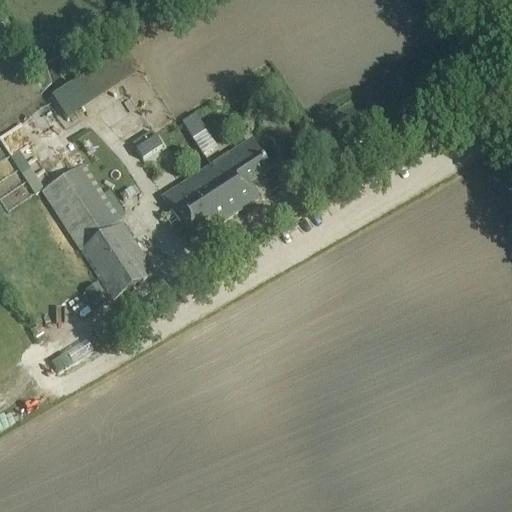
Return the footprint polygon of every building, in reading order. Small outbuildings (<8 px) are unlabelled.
[(121,54),(68,89),(81,109),(134,74),(121,54)] [(195,114),(182,123),(193,139),(206,131),(195,114)] [(142,162),(162,149),(156,140),(136,152),(142,162)] [(270,172),(251,143),(163,200),(191,244),(259,199),(249,186),(270,172)] [(83,167),(42,194),(113,303),(155,276),(83,167)] [(98,285),(86,293),(98,312),(111,304),(98,285)] [(113,320),(95,332),(104,346),(122,334),(113,320)]
